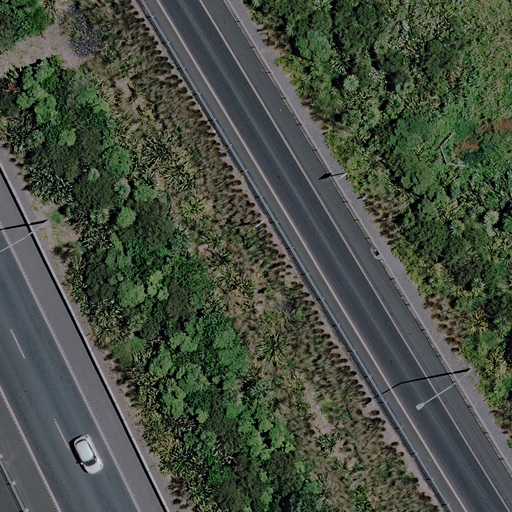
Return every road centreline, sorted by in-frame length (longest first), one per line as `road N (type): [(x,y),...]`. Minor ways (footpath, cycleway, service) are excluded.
road 1 (motorway): [(173,0),(486,511)]
road 2 (motorway): [(0,351),(80,511)]
